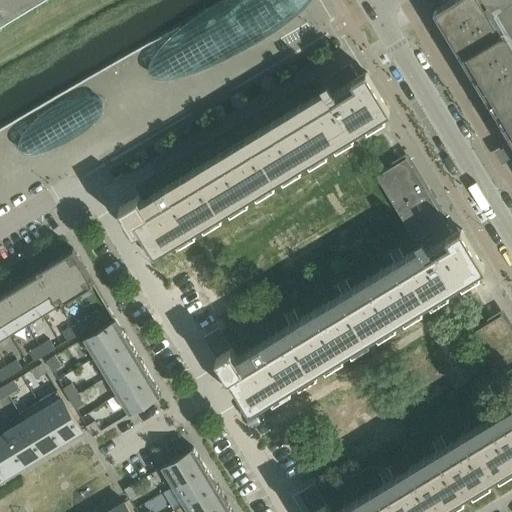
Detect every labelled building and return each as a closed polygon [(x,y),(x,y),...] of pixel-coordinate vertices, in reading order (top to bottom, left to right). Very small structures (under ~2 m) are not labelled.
[(0,0),(0,19),(31,0),(0,0)] [(223,0),(0,129),(0,179),(308,0),(223,0)] [(511,0),(447,0),(438,6),(442,12),(437,15),(511,139),(511,0)] [(146,210),(144,207),(143,205),(133,211),(134,213),(133,214),(156,250),(352,131),(357,140),(386,122),(380,114),(389,108),(366,71),(349,82),(341,69),(320,82),(330,98),(146,210)] [(218,327),(203,336),(227,376),(230,374),(250,407),(447,288),(452,297),(481,279),(407,157),(377,175),(423,251),(239,363),(218,327)] [(92,279),(71,245),(54,256),(75,289),(92,279)] [(75,289),(54,256),(37,266),(39,268),(58,300),(75,289)] [(58,300),(39,268),(22,278),(42,310),(58,300)] [(42,310),(22,278),(6,288),(26,320),(42,310)] [(26,320),(6,288),(0,291),(0,314),(9,330),(26,320)] [(97,307),(87,313),(92,322),(102,315),(97,307)] [(0,335),(9,330),(0,314),(0,335)] [(329,511),(312,484),(298,493),(309,511),(430,511),(511,462),(511,330),(502,314),(472,332),(511,398),(511,411),(346,511),(329,511)] [(115,315),(83,334),(95,354),(126,334),(115,315)] [(84,327),(79,318),(68,325),(74,333),(84,327)] [(74,333),(68,325),(58,331),(63,339),(74,333)] [(126,334),(95,354),(106,372),(138,353),(126,334)] [(55,348),(50,339),(39,346),(45,354),(55,348)] [(39,346),(29,352),(34,360),(45,354),(39,346)] [(54,352),(46,357),(52,368),(61,362),(54,352)] [(149,371),(138,353),(106,372),(118,390),(149,371)] [(22,367),(17,359),(7,365),(12,374),(22,367)] [(7,365),(0,369),(0,376),(2,380),(12,374),(7,365)] [(32,366),(21,372),(27,381),(37,375),(32,366)] [(161,390),(149,371),(118,390),(130,410),(161,390)] [(11,379),(16,387),(27,381),(21,372),(11,379)] [(71,380),(63,385),(69,395),(78,390),(71,380)] [(84,400),(78,390),(69,395),(75,405),(84,400)] [(62,395),(43,407),(62,438),(81,426),(62,395)] [(43,407),(24,418),(44,450),(62,438),(43,407)] [(101,428),(95,417),(86,423),(92,433),(101,428)] [(24,418),(6,429),(25,461),(44,450),(24,418)] [(6,429),(0,433),(0,461),(7,472),(25,461),(6,429)] [(193,443),(162,462),(174,482),(205,462),(193,443)] [(217,480),(205,462),(174,482),(185,500),(217,480)] [(133,480),(125,485),(131,495),(140,490),(133,480)] [(217,480),(185,500),(192,511),(206,511),(228,499),(217,480)] [(134,511),(126,498),(106,510),(107,511),(134,511)] [(236,511),(228,499),(206,511),(236,511)]
